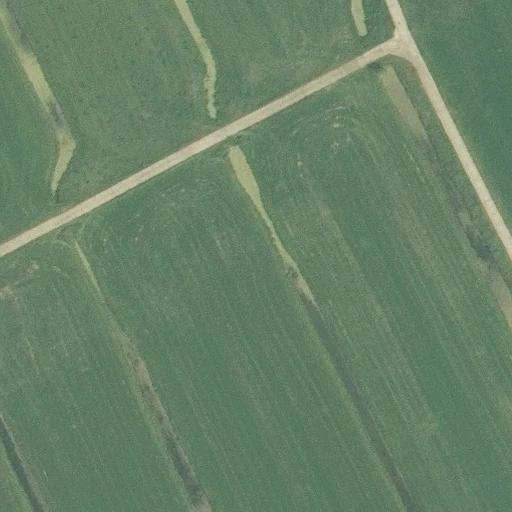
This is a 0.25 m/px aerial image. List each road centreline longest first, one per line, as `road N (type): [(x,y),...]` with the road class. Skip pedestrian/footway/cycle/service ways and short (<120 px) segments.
road 1 (track): [(398,0),(409,32),(0,253)]
road 2 (track): [(409,32),(511,239)]
